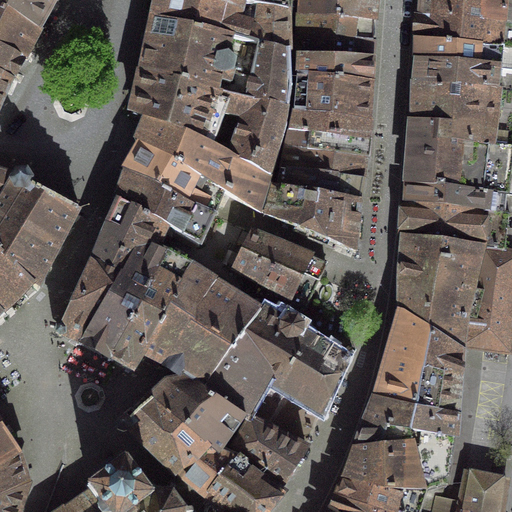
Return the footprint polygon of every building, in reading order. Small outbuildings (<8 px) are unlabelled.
[(58,3),(59,2),(56,0),(0,0),(0,9),(38,32),(57,1),(58,3)] [(158,0),(154,17),(150,16),(150,18),(158,21),(171,23),(233,37),(252,43),(255,31),(251,32),(247,25),(239,24),(243,7),(244,4),(223,0),(158,0)] [(223,0),(244,4),(288,13),(287,0),(223,0)] [(379,3),(379,1),(374,0),(368,0),(300,0),(299,16),(374,23),(375,3),(379,3)] [(421,0),(420,17),(511,25),(511,2),(506,1),(492,0),(421,0)] [(255,31),(252,43),(258,44),(290,53),(288,13),(244,4),(243,7),(259,10),(255,31)] [(0,49),(24,60),(39,32),(38,32),(0,9),(0,49)] [(373,44),(374,23),(299,16),(297,37),(373,44)] [(418,41),(511,49),(511,25),(420,17),(418,41)] [(158,21),(150,18),(149,22),(153,23),(148,50),(144,50),(143,55),(147,56),(143,71),(140,70),(140,72),(245,101),(258,44),(252,43),(233,37),(171,23),(158,21)] [(372,61),(373,44),(297,37),(298,56),(372,61)] [(500,70),(511,70),(511,49),(418,41),(416,61),(414,61),(414,62),(500,70)] [(258,44),(245,101),(249,102),(288,109),(291,90),(290,53),(258,44)] [(0,75),(12,80),(24,60),(0,49),(0,75)] [(370,86),(372,61),(298,56),(297,76),(370,86)] [(414,85),(511,92),(511,70),(500,70),(414,62),(414,63),(416,63),(414,85)] [(245,101),(140,72),(139,75),(141,75),(139,91),(135,90),(134,95),(137,95),(134,110),(131,109),(129,117),(136,119),(137,116),(152,122),(153,120),(204,143),(228,157),(229,155),(204,141),(215,113),(242,120),(249,102),(245,101)] [(0,107),(12,80),(0,75),(0,107)] [(368,121),(370,86),(297,76),(295,97),(294,112),(368,121)] [(453,140),(511,146),(511,92),(414,85),(413,88),(412,122),(452,125),(453,140)] [(242,120),(229,155),(228,157),(232,158),(272,178),(286,131),(288,109),(249,102),(242,120)] [(367,161),(368,121),(294,112),(285,148),(367,161)] [(152,122),(144,143),(197,178),(212,186),(219,172),(220,172),(221,172),(222,172),(222,171),(223,171),(224,170),(232,158),(228,157),(204,143),(153,120),(152,122)] [(412,122),(408,184),(434,186),(442,189),(507,195),(511,153),(511,146),(453,140),(452,125),(412,122)] [(131,167),(127,172),(213,217),(214,215),(216,216),(217,215),(215,213),(223,193),(224,192),(212,186),(197,178),(144,143),(131,167)] [(363,180),(367,161),(285,148),(280,170),(365,182),(365,180),(363,180)] [(220,172),(219,172),(212,186),(224,192),(223,193),(261,214),(272,178),(232,158),(224,170),(223,171),(222,171),(222,172),(221,172),(220,172)] [(365,183),(365,182),(280,170),(276,188),(360,205),(360,201),(363,183),(365,183)] [(75,208),(32,185),(34,181),(28,171),(18,171),(18,172),(15,171),(14,174),(15,174),(14,176),(0,171),(0,255),(22,276),(27,283),(27,282),(30,284),(34,287),(33,288),(38,291),(40,286),(39,285),(76,213),(78,214),(81,208),(76,205),(75,208)] [(127,172),(117,202),(171,229),(168,235),(171,237),(174,233),(199,247),(213,217),(127,172)] [(408,184),(406,203),(482,211),(505,212),(507,195),(442,189),(434,186),(408,184)] [(355,253),(360,205),(276,188),(269,217),(355,253)] [(171,229),(117,202),(104,231),(91,262),(89,261),(88,263),(119,277),(138,239),(155,248),(156,246),(162,236),(164,233),(168,235),(171,229)] [(406,203),(404,238),(482,248),(505,251),(509,213),(505,212),(482,211),(406,203)] [(253,233),(233,270),(270,290),(269,292),(280,298),(281,295),(288,299),(287,300),(291,302),(292,301),(304,307),(326,264),(313,258),(314,256),(309,254),(308,256),(294,250),(274,241),(253,233)] [(401,276),(399,312),(462,350),(464,328),(472,290),(482,248),(404,238),(402,256),(401,276)] [(89,325),(80,344),(83,346),(85,343),(109,356),(107,359),(110,360),(120,341),(168,254),(156,246),(155,248),(138,239),(119,277),(115,284),(89,325)] [(511,251),(505,251),(482,248),(472,290),(464,328),(483,350),(510,353),(511,334),(511,251)] [(190,267),(168,254),(120,341),(110,360),(113,362),(114,359),(127,365),(125,368),(132,372),(140,352),(138,351),(194,265),(192,264),(190,267)] [(14,301),(30,284),(27,282),(27,283),(22,276),(0,255),(0,311),(6,318),(8,316),(3,311),(14,301)] [(119,277),(88,263),(87,265),(90,266),(79,291),(78,291),(77,295),(78,295),(71,311),(68,310),(66,314),(69,315),(63,327),(61,326),(56,328),(56,333),(60,337),(65,335),(66,334),(79,340),(78,343),(80,344),(89,325),(115,284),(119,277)] [(196,267),(194,265),(138,351),(140,352),(166,366),(186,379),(188,377),(206,389),(247,335),(245,333),(263,310),(264,307),(262,305),(259,310),(195,270),(196,267)] [(267,309),(264,307),(263,310),(245,333),(247,335),(206,389),(246,419),(247,418),(246,417),(254,403),(255,404),(257,401),(256,400),(268,378),(284,388),(316,408),(316,410),(320,412),(322,408),(321,407),(342,359),(302,335),(302,325),(297,319),(288,318),(279,313),(276,319),(265,313),(267,309)] [(375,397),(456,414),(462,350),(399,312),(375,397)] [(188,377),(186,379),(171,381),(169,379),(166,381),(167,383),(154,396),(152,394),(150,396),(165,409),(205,446),(225,453),(229,448),(228,447),(244,420),(245,421),(246,419),(206,389),(188,377)] [(165,409),(150,396),(148,398),(150,400),(129,419),(123,417),(118,419),(116,425),(118,430),(123,432),(129,430),(172,472),(178,474),(205,446),(165,409)] [(406,429),(455,437),(456,414),(375,397),(364,426),(405,427),(406,429)] [(306,448),(250,419),(234,447),(241,453),(247,458),(246,459),(281,488),(306,448)] [(0,465),(18,455),(1,430),(5,427),(4,425),(0,427),(0,465)] [(354,447),(356,447),(409,443),(405,430),(407,431),(406,429),(405,427),(364,426),(357,445),(355,444),(354,447)] [(424,491),(434,489),(447,485),(455,437),(406,429),(407,431),(405,430),(409,443),(356,447),(344,479),(423,489),(423,491),(424,491)] [(205,446),(178,474),(206,497),(241,453),(234,447),(232,450),(229,448),(225,453),(205,446)] [(247,458),(241,453),(206,497),(223,511),(261,511),(276,495),(278,496),(281,492),(256,474),(245,465),(245,461),(245,460),(246,459),(247,458)] [(0,495),(17,486),(29,483),(28,480),(26,480),(18,455),(0,465),(0,495)] [(145,484),(125,457),(86,487),(90,492),(69,508),(68,506),(67,505),(55,511),(193,511),(193,507),(186,508),(173,492),(176,486),(171,484),(168,491),(155,489),(153,482),(145,484)] [(499,511),(503,483),(465,475),(456,511),(499,511)] [(342,487),(332,511),(427,511),(434,489),(424,491),(423,491),(423,489),(344,479),(342,478),(341,481),(344,482),(342,487)] [(0,511),(18,511),(27,487),(29,486),(29,483),(17,486),(0,495),(0,511)]
